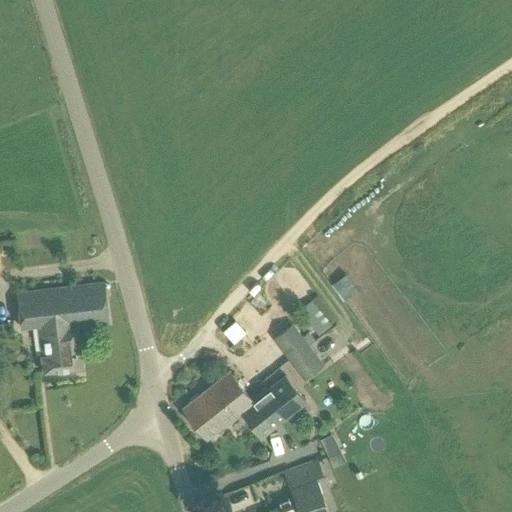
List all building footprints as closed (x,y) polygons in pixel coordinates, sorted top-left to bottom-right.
[(78,327),(109,323),(104,282),(18,293),(22,327),(39,325),(42,355),(44,371),(83,367),(81,350),(80,350),(78,327)] [(305,339),(293,323),(277,335),(272,339),(304,380),(324,364),(311,347),(318,342),(312,334),(305,339)] [(254,401),(230,370),(183,407),(208,438),(241,411),(262,437),(306,402),(286,376),(254,401)] [(340,449),(328,455),(333,466),(346,460),(340,449)] [(325,469),(330,467),(326,457),(321,459),(325,469)] [(289,487),(323,473),(317,459),(283,473),(289,487)] [(318,511),(328,508),(317,479),(289,489),(294,501),(265,511),(318,511)]
